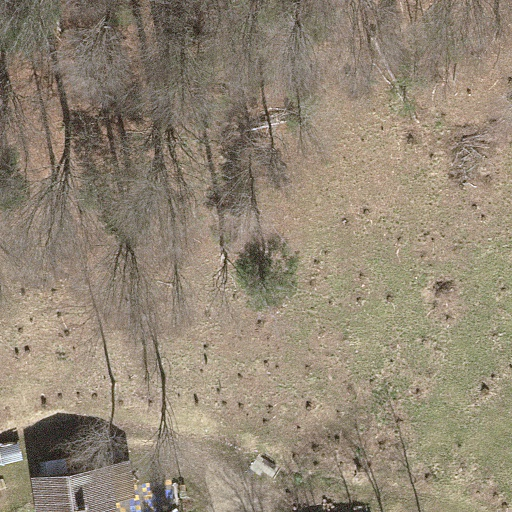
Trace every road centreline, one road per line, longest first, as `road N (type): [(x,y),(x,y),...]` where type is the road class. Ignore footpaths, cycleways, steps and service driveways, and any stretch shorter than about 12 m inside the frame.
road 1 (track): [(236,495),(222,458),(176,445),(97,444),(0,457)]
road 2 (track): [(236,495),(392,500),(455,511)]
